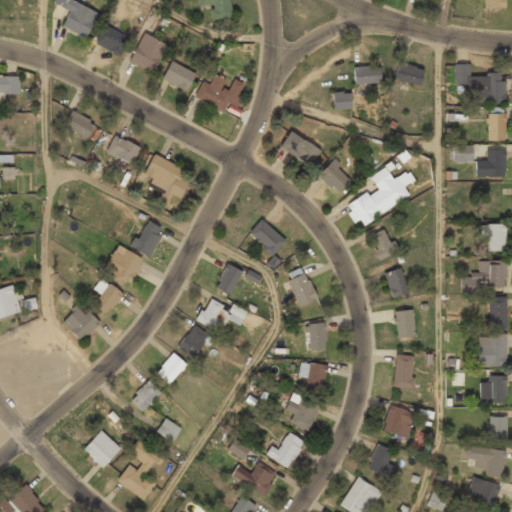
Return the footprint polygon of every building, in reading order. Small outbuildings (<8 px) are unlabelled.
[(85,38),(97,14),(72,2),(72,0),(53,0),(52,4),(69,12),(62,27),(85,38)] [(196,0),(197,6),(209,5),(211,21),(231,18),(228,0),(196,0)] [(504,0),(482,0),(482,9),(504,9),(504,0)] [(120,56),(128,36),(102,25),(94,45),(120,56)] [(165,45),(143,33),(128,61),(151,72),(165,45)] [(186,92),(195,73),(169,61),(160,80),(186,92)] [(424,68),(397,64),(394,81),(421,86),(424,68)] [(452,84),(469,84),(469,94),(484,94),(483,103),(503,103),(503,74),(469,74),(469,64),(452,64),(452,84)] [(352,67),(352,83),(380,83),(380,67),(352,67)] [(241,82),(229,77),(228,79),(213,72),(208,84),(201,81),(194,99),(227,113),(241,82)] [(19,75),(0,75),(0,102),(2,102),(2,93),(19,93),(19,75)] [(331,92),(331,109),(350,109),(350,92),(331,92)] [(86,139),(94,122),(70,111),(62,128),(86,139)] [(504,141),(504,114),(487,114),(487,141),(504,141)] [(309,166),(320,150),(289,130),(279,146),(309,166)] [(131,165),(139,147),(111,135),(104,153),(131,165)] [(454,148),(454,160),(470,160),(470,148),(454,148)] [(504,150),(485,150),(485,161),(474,161),(474,177),(504,177),(504,150)] [(182,169),(153,154),(141,179),(179,198),(187,182),(178,177),(182,169)] [(317,174),(335,194),(350,180),(332,160),(317,174)] [(1,179),(13,179),(13,167),(1,167),(1,179)] [(411,197),(403,183),(411,178),(407,171),(391,181),(383,167),(367,178),(376,193),(351,208),(363,227),(411,197)] [(284,243),(261,219),(246,232),(270,256),(284,243)] [(163,236),(151,222),(129,241),(142,255),(163,236)] [(504,251),(504,224),(486,224),(486,251),(504,251)] [(392,255),(386,230),(369,235),(375,259),(392,255)] [(142,258),(116,245),(104,270),(130,282),(142,258)] [(504,261),(476,261),(476,274),(459,274),(460,289),(504,289),(504,261)] [(213,287),(229,295),(241,272),(226,264),(213,287)] [(407,294),(400,269),(382,274),(390,299),(407,294)] [(316,298),(303,271),(285,280),(298,307),(316,298)] [(91,303),(104,315),(120,297),(107,285),(91,303)] [(0,317),(19,313),(12,286),(0,289),(0,317)] [(486,328),(505,328),(505,297),(486,297),(486,328)] [(193,321),(213,330),(217,323),(223,326),(226,319),(239,325),(246,311),(231,304),(228,309),(208,300),(203,311),(199,309),(193,321)] [(98,324),(80,303),(60,321),(78,342),(98,324)] [(393,311),(395,339),(414,337),(412,310),(393,311)] [(177,348),(194,358),(208,334),(191,324),(177,348)] [(325,350),(325,324),(307,324),(307,350),(325,350)] [(476,366),(504,366),(504,335),(476,335),(476,366)] [(154,373),(167,385),(185,366),(172,353),(154,373)] [(413,389),(413,356),(393,356),(393,389),(413,389)] [(324,391),(326,366),(301,364),(300,377),(304,377),(303,389),(324,391)] [(504,375),(480,375),(480,400),(504,400),(504,375)] [(141,412),(160,393),(148,380),(128,399),(141,412)] [(283,422),(307,431),(317,407),(292,398),(283,422)] [(414,415),(391,405),(380,429),(403,439),(414,415)] [(505,416),(487,416),(487,439),(505,439),(505,416)] [(155,432),(170,443),(180,430),(164,418),(155,432)] [(119,449),(99,430),(81,449),(101,468),(119,449)] [(304,443),(288,431),(269,457),(286,469),(304,443)] [(161,455),(139,438),(129,451),(141,460),(134,469),(128,464),(115,481),(142,501),(155,484),(145,476),(161,455)] [(241,459),(248,448),(232,438),(226,450),(241,459)] [(397,455),(376,444),(364,469),(385,480),(397,455)] [(502,473),(503,449),(467,447),(466,471),(502,473)] [(244,488),(264,497),(276,473),(256,463),(244,488)] [(464,499),(489,509),(498,486),(473,476),(464,499)] [(348,511),(365,511),(379,492),(356,477),(338,505),(348,511)] [(18,511),(41,511),(45,509),(23,484),(0,503),(0,511),(8,511),(14,507),(18,511)] [(446,498),(431,491),(425,504),(440,511),(446,498)] [(229,511),(251,511),(255,506),(240,496),(229,511)]
